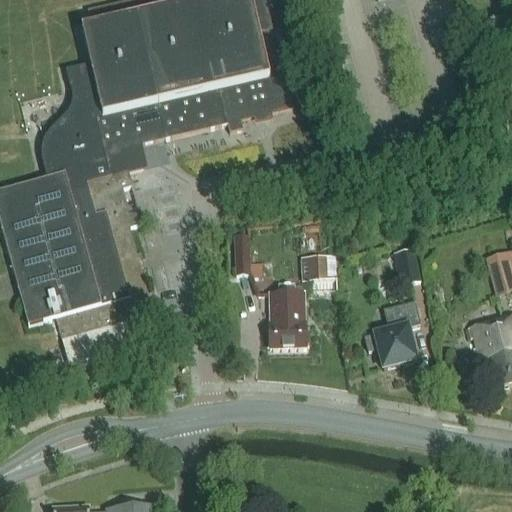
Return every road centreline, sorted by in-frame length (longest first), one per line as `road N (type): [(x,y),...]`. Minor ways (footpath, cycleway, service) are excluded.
road 1 (secondary): [(181,422),(282,413),(511,453)]
road 2 (secondary): [(181,422),(65,430),(0,470)]
road 3 (secondary): [(0,484),(181,422)]
